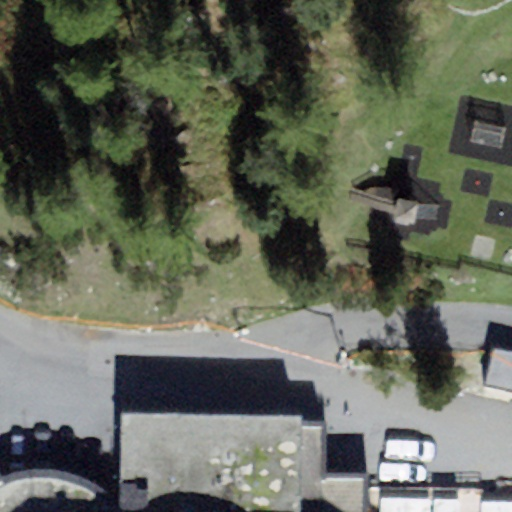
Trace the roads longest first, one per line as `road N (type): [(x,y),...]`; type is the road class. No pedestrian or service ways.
road 1 (residential): [(237,378),(511,447)]
road 2 (residential): [(237,378),(373,330),(511,326)]
road 3 (residential): [(0,344),(45,359),(237,378)]
